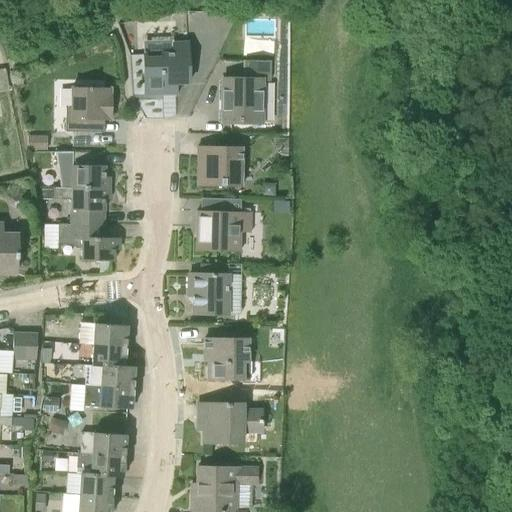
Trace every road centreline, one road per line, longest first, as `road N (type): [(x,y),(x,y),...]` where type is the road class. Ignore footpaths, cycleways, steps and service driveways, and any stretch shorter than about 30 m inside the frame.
road 1 (residential): [(152,511),(166,411),(152,284)]
road 2 (residential): [(152,284),(161,125)]
road 3 (residential): [(0,305),(152,284)]
